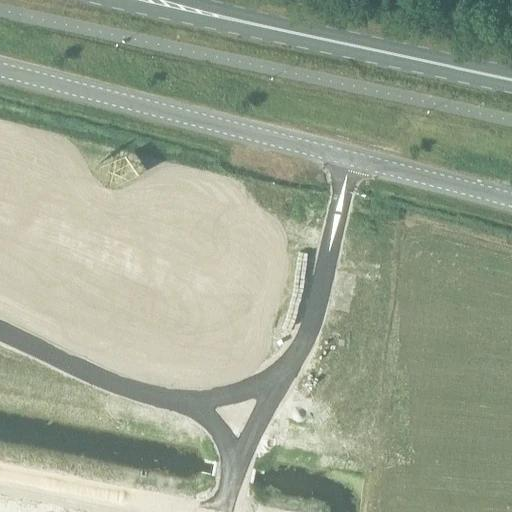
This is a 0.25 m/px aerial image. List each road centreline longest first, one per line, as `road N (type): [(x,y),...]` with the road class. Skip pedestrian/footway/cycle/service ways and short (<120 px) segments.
road 1 (unclassified): [(511,201),(0,69)]
road 2 (primary): [(511,81),(223,18)]
road 3 (residential): [(0,480),(191,511)]
